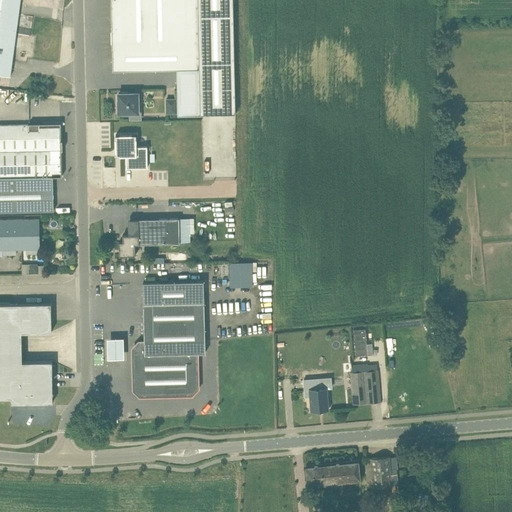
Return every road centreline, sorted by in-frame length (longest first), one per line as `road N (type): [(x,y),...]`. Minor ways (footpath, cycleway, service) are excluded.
road 1 (unclassified): [(64,458),(66,419),(87,379),(80,0)]
road 2 (tertiary): [(511,422),(64,458)]
